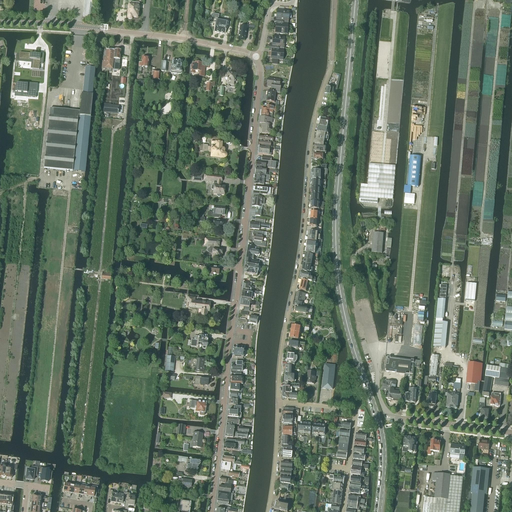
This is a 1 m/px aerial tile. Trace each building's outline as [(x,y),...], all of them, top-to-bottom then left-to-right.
[(127,18),(128,19),(129,20),(130,20),(131,20),(132,19),(132,18),(137,18),(138,5),(132,4),(132,5),(128,5),(127,18)] [(274,19),(273,22),(288,24),(289,13),(277,12),(276,15),(278,15),(277,19),(274,19)] [(216,21),(214,32),(225,34),(227,23),(227,22),(223,21),(223,22),(216,21)] [(287,34),(288,24),(273,22),(273,26),(277,26),(276,30),(275,30),(275,33),(287,34)] [(240,26),(238,40),(245,41),(246,36),(246,34),(247,27),(240,26)] [(269,44),(269,48),(284,49),(285,36),(274,36),(274,38),(272,38),(272,41),(274,41),(273,45),(269,44)] [(269,48),(268,52),(273,52),(272,56),(271,55),(270,59),(272,59),(271,65),(277,65),(278,60),(283,60),(284,49),(269,48)] [(103,62),(102,62),(101,69),(118,71),(120,52),(118,52),(117,51),(115,51),(114,51),(114,52),(106,51),(105,58),(103,58),(103,62)] [(19,53),(19,60),(33,61),(32,69),(39,70),(40,63),(40,55),(33,54),(19,53)] [(141,64),(139,64),(138,67),(147,68),(148,59),(147,58),(145,58),(144,58),(142,58),(141,64)] [(181,72),(181,68),(181,62),(182,62),(181,62),(180,61),(178,61),(177,62),(172,61),(172,62),(171,68),(170,68),(170,73),(171,74),(181,75),(182,74),(182,72),(181,72)] [(205,65),(201,65),(201,64),(199,64),(198,63),(196,62),(196,63),(195,63),(195,64),(192,64),(191,74),(194,74),(194,71),(199,72),(199,77),(204,77),(205,65)] [(85,71),(84,81),(82,94),(92,95),(94,71),(95,68),(85,67),(85,71)] [(220,90),(219,91),(220,91),(223,91),(224,92),(225,89),(225,83),(226,83),(226,84),(233,85),(233,90),(239,90),(240,80),(236,80),(236,79),(237,76),(236,76),(236,75),(227,74),(227,75),(225,74),(225,79),(221,78),(220,90)] [(267,79),(267,87),(271,87),(271,91),(279,92),(280,85),(279,85),(280,81),(269,79),(267,79)] [(207,83),(206,92),(211,93),(212,87),(215,87),(216,82),(212,82),(212,84),(207,83)] [(15,91),(15,92),(15,93),(21,93),(21,94),(21,97),(26,97),(28,97),(28,98),(36,98),(36,93),(37,93),(36,93),(37,90),(27,90),(28,84),(23,84),(23,83),(22,83),(22,84),(16,84),(15,91)] [(326,87),(325,94),(332,96),(334,89),(326,87)] [(266,102),(274,103),(275,93),(267,92),(266,102)] [(72,171),(85,172),(90,117),(79,116),(90,117),(92,95),(82,94),(80,112),(50,109),(44,169),(72,171)] [(104,105),(104,113),(118,114),(118,111),(118,110),(118,107),(111,106),(104,105)] [(261,110),(260,116),(272,118),(273,111),(274,111),(275,107),(267,106),(266,110),(261,110)] [(272,119),(260,118),(260,124),(261,124),(261,129),(262,129),(262,134),(269,135),(270,124),(272,124),(272,119)] [(320,121),(318,126),(319,126),(319,127),(327,129),(327,128),(328,123),(325,122),(325,119),(321,118),(320,121)] [(316,140),(315,146),(326,148),(326,147),(326,145),(324,144),(325,141),(316,139),(316,140)] [(221,149),(222,144),(210,142),(209,148),(207,148),(207,146),(202,146),(199,146),(199,152),(202,152),(210,153),(210,151),(211,152),(211,158),(222,159),(223,159),(224,159),(224,158),(225,158),(225,157),(225,156),(225,155),(224,155),(224,154),(223,154),(223,152),(222,151),(222,149),(221,149)] [(318,154),(314,154),(323,154),(325,155),(326,148),(315,146),(315,152),(319,152),(318,154)] [(258,148),(258,155),(271,156),(271,152),(272,152),(272,148),(270,148),(265,148),(265,149),(258,148)] [(323,161),(323,154),(314,154),(314,162),(314,163),(317,163),(317,161),(323,161)] [(410,156),(408,186),(418,187),(421,157),(410,156)] [(266,162),(266,166),(268,166),(267,169),(275,170),(275,163),(271,163),(271,162),(266,162)] [(360,188),(359,202),(377,204),(378,199),(393,200),(396,166),(369,164),(367,185),(361,185),(361,188),(360,188)] [(204,175),(203,179),(206,180),(206,182),(214,182),(214,186),(212,186),(212,187),(211,189),(212,190),(214,190),(213,195),(216,195),(216,196),(217,197),(218,197),(219,197),(220,196),(220,195),(224,196),(224,188),(220,187),(220,182),(221,182),(222,177),(204,175)] [(254,187),(253,195),(262,196),(272,197),(273,189),(254,187)] [(253,198),(252,207),(256,207),(255,216),(261,217),(262,205),(263,206),(264,205),(265,200),(264,199),(262,199),(262,196),(253,195),(253,198)] [(208,213),(207,217),(219,218),(219,216),(220,215),(224,215),(225,207),(215,206),(215,207),(212,207),(211,209),(212,210),(212,213),(209,212),(208,213)] [(223,222),(213,221),(213,222),(210,221),(210,225),(213,225),(213,228),(222,229),(223,229),(224,228),(224,227),(224,226),(223,226),(223,225),(223,222)] [(252,234),(252,235),(252,236),(253,236),(253,242),(253,246),(265,248),(266,243),(262,242),(263,238),(263,236),(266,236),(267,233),(253,232),(253,233),(252,233),(252,234)] [(373,233),(372,253),(381,254),(383,234),(373,233)] [(213,254),(212,259),(217,259),(220,259),(221,254),(222,255),(222,251),(216,251),(217,248),(219,248),(219,241),(205,240),(204,244),(204,247),(210,247),(210,249),(209,249),(208,249),(208,250),(207,251),(207,252),(207,253),(208,253),(209,254),(210,254),(213,254)] [(246,255),(246,259),(254,260),(255,256),(256,256),(258,257),(259,256),(260,253),(258,252),(259,248),(257,248),(253,247),(252,247),(247,247),(247,252),(246,253),(246,255)] [(302,272),(309,273),(309,274),(312,274),(313,269),(310,268),(311,265),(303,264),(302,272)] [(219,268),(213,267),(213,266),(204,265),(204,270),(209,271),(209,274),(209,275),(213,276),(213,275),(218,275),(219,275),(219,274),(220,272),(219,272),(219,271),(219,268)] [(244,272),(244,275),(257,277),(258,272),(260,273),(261,267),(245,265),(244,270),(244,272)] [(102,272),(101,280),(110,280),(111,273),(102,272)] [(308,281),(315,283),(316,279),(309,277),(310,274),(301,272),(300,279),(308,281)] [(308,282),(302,280),(299,290),(305,291),(308,282)] [(243,283),(242,292),(252,293),(261,295),(261,293),(252,291),(253,288),(251,287),(252,284),(243,283)] [(467,284),(465,300),(475,301),(477,284),(467,284)] [(242,292),(241,299),(253,301),(253,298),(251,298),(252,294),(242,292)] [(297,292),(295,300),(301,302),(301,303),(304,303),(306,294),(297,292)] [(201,310),(201,311),(201,317),(207,318),(208,311),(209,311),(210,304),(204,303),(204,302),(202,302),(198,302),(198,303),(194,302),(194,298),(188,298),(186,308),(192,308),(195,309),(201,310)] [(240,302),(240,307),(244,307),(244,311),(248,312),(249,308),(250,304),(251,301),(241,299),(240,301),(240,302)] [(249,316),(248,323),(256,325),(258,318),(249,316)] [(436,322),(433,347),(445,348),(448,323),(443,323),(443,320),(436,319),(436,322)] [(205,338),(206,336),(201,336),(201,338),(194,337),(194,341),(191,341),(190,348),(197,349),(198,347),(203,348),(203,349),(206,350),(206,348),(207,348),(207,347),(208,347),(208,345),(207,344),(208,339),(205,338)] [(233,349),(232,358),(237,358),(237,362),(244,363),(244,359),(243,359),(244,351),(233,349)] [(288,354),(287,359),(289,360),(288,361),(288,364),(295,365),(295,364),(296,363),(297,362),(297,361),(297,360),(298,360),(298,359),(297,358),(297,357),(294,357),(295,355),(297,356),(297,355),(295,355),(288,354)] [(436,376),(439,356),(432,355),(430,375),(436,376)] [(166,357),(165,371),(173,372),(175,357),(166,357)] [(387,363),(386,372),(405,374),(404,382),(411,383),(414,360),(388,357),(387,363)] [(205,360),(197,360),(196,373),(203,374),(205,360)] [(231,366),(231,372),(247,373),(247,370),(242,370),(242,367),(242,365),(243,363),(236,362),(236,366),(231,366)] [(475,392),(479,392),(479,382),(478,382),(479,364),(468,363),(466,384),(475,385),(475,392)] [(325,365),(322,389),(333,390),(335,366),(325,365)] [(487,366),(482,393),(482,397),(489,398),(489,394),(490,394),(492,378),(495,379),(494,385),(508,388),(508,383),(509,381),(509,376),(510,370),(499,368),(487,366)] [(315,372),(308,372),(306,384),(314,385),(315,372)] [(289,384),(289,382),(294,382),(294,376),(285,375),(285,384),(289,384)] [(205,378),(195,377),(194,377),(195,377),(194,385),(200,386),(203,387),(203,386),(207,386),(208,380),(204,379),(205,378)] [(230,377),(230,385),(242,386),(243,385),(243,378),(240,377),(231,377),(230,377)] [(454,384),(448,383),(448,386),(453,387),(453,389),(460,390),(461,380),(456,379),(456,382),(455,383),(454,383),(454,384)] [(383,382),(382,391),(387,391),(386,394),(385,396),(386,396),(385,398),(388,399),(388,400),(390,400),(391,399),(393,399),(394,399),(395,399),(396,399),(401,400),(401,399),(402,393),(396,392),(396,393),(395,393),(395,389),(396,384),(396,383),(387,382),(384,382),(383,382)] [(284,398),(288,398),(289,393),(292,393),(292,387),(299,388),(299,385),(291,384),(291,387),(290,387),(290,386),(288,386),(288,387),(282,387),(282,397),(284,398)] [(498,407),(499,407),(500,407),(501,397),(501,395),(491,394),(490,405),(491,406),(496,407),(498,407)] [(480,420),(489,421),(490,410),(484,409),(485,404),(484,404),(485,398),(480,398),(479,409),(482,409),(480,420)] [(200,415),(200,416),(203,416),(204,416),(204,414),(205,414),(205,409),(206,407),(205,407),(206,403),(195,402),(195,409),(196,409),(195,413),(200,413),(200,415)] [(228,411),(227,418),(239,419),(240,419),(241,414),(240,413),(241,408),(249,408),(249,405),(238,404),(238,408),(234,407),(233,411),(228,411)] [(292,416),(293,409),(284,408),(283,414),(292,416)] [(226,424),(225,438),(232,439),(233,438),(234,438),(235,431),(234,431),(234,427),(231,427),(231,425),(226,424)] [(184,436),(186,426),(178,425),(176,435),(184,436)] [(337,432),(336,438),(340,438),(340,437),(349,439),(350,432),(340,430),(340,431),(339,431),(337,432)] [(193,433),(192,447),(196,448),(201,448),(202,434),(193,433)] [(356,434),(355,439),(366,441),(365,442),(367,442),(371,442),(372,440),(372,439),(366,439),(366,435),(356,434)] [(340,438),(339,444),(339,445),(348,446),(349,439),(340,437),(340,438)] [(405,449),(405,452),(407,453),(407,452),(412,452),(412,451),(415,451),(416,447),(414,446),(415,439),(410,438),(408,448),(407,447),(407,450),(405,449)] [(431,455),(431,451),(439,452),(440,442),(436,442),(435,440),(433,440),(432,441),(431,441),(431,448),(428,448),(427,455),(431,455)] [(478,449),(488,451),(490,442),(489,442),(485,442),(485,441),(480,441),(478,449)] [(338,452),(347,453),(348,446),(339,445),(338,452)] [(451,446),(450,455),(451,455),(450,458),(459,459),(459,460),(464,461),(464,460),(464,457),(465,447),(451,446)] [(222,457),(221,463),(234,464),(234,465),(241,466),(241,463),(240,463),(240,462),(236,462),(235,463),(234,463),(234,459),(237,459),(238,453),(232,452),(231,458),(222,457)] [(192,475),(197,475),(197,472),(198,466),(199,466),(200,466),(200,463),(199,462),(187,461),(186,471),(192,472),(192,475)] [(353,461),(352,467),(360,468),(360,469),(362,469),(364,469),(364,465),(362,465),(362,462),(353,461)] [(221,463),(221,471),(229,472),(230,464),(221,463)] [(469,493),(468,502),(469,502),(472,502),(473,494),(484,495),(487,495),(489,470),(485,470),(485,468),(486,468),(486,465),(485,465),(480,465),(479,468),(480,468),(479,469),(475,468),(474,468),(473,468),(470,493),(469,493)] [(26,480),(33,481),(33,480),(34,474),(37,474),(38,468),(34,467),(34,471),(27,470),(26,480)] [(39,468),(39,474),(42,474),(42,475),(41,478),(41,482),(48,482),(48,479),(51,479),(51,480),(52,472),(49,472),(49,471),(43,471),(43,468),(39,468)] [(352,468),(351,475),(360,476),(360,477),(363,477),(364,477),(365,474),(361,474),(361,469),(362,469),(360,469),(352,468)] [(436,481),(435,498),(435,499),(448,500),(450,476),(450,475),(433,473),(433,481),(436,481)] [(459,511),(463,477),(464,477),(465,475),(462,474),(462,477),(450,476),(448,500),(435,499),(435,498),(424,498),(422,511),(459,511)] [(334,480),(333,485),(343,486),(344,486),(344,479),(334,478),(334,476),(330,476),(330,480),(334,480)] [(281,479),(280,483),(289,485),(294,485),(294,479),(291,478),(281,477),(281,479)] [(182,484),(182,488),(191,489),(192,481),(178,479),(178,483),(182,484)] [(280,484),(280,488),(279,489),(288,491),(288,492),(290,492),(291,488),(289,488),(289,485),(280,483),(280,484)] [(218,493),(217,501),(217,504),(228,506),(231,506),(232,501),(233,494),(230,494),(231,485),(224,484),(224,487),(219,487),(218,493)] [(329,489),(331,489),(330,491),(334,492),(343,493),(343,486),(333,485),(331,484),(331,486),(329,486),(329,489)] [(90,486),(88,500),(90,500),(90,498),(92,497),(96,497),(97,487),(90,486)] [(110,503),(116,503),(118,494),(112,493),(113,491),(110,490),(108,498),(111,498),(110,503)] [(118,494),(116,503),(122,504),(123,500),(126,500),(127,493),(124,493),(123,494),(118,494)] [(127,493),(126,500),(128,501),(128,505),(134,506),(135,496),(130,495),(130,494),(127,493)] [(472,505),(471,511),(482,511),(484,495),(473,494),(472,502),(472,505)] [(276,502),(275,506),(274,510),(282,511),(287,511),(288,509),(288,505),(285,504),(285,501),(278,499),(277,503),(276,502)] [(189,511),(190,508),(191,507),(192,505),(191,504),(191,503),(180,502),(179,511),(189,511)]
